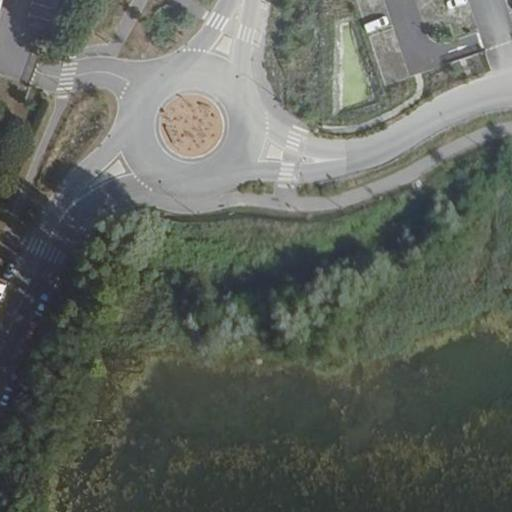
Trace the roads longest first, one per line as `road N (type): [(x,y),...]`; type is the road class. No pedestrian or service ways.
road 1 (residential): [(0,357),(69,207)]
road 2 (residential): [(170,172),(201,176),(225,162),(236,141),(230,104)]
